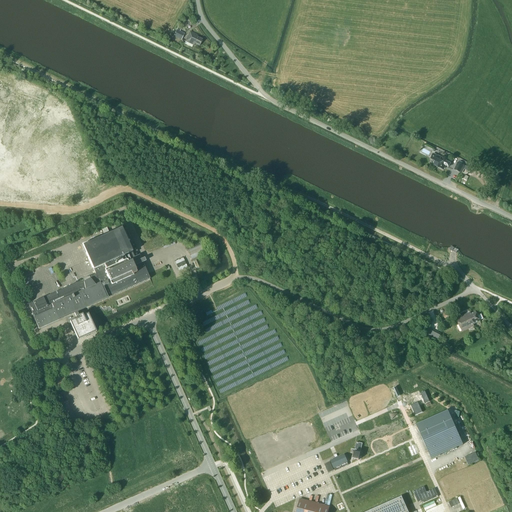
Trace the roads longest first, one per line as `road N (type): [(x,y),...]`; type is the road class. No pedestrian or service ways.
road 1 (track): [(0,52),(454,263)]
road 2 (unclassified): [(511,217),(263,95),(208,27),(197,0)]
road 3 (unclassified): [(147,319),(246,276),(321,310)]
road 4 (unclassified): [(212,464),(147,319)]
